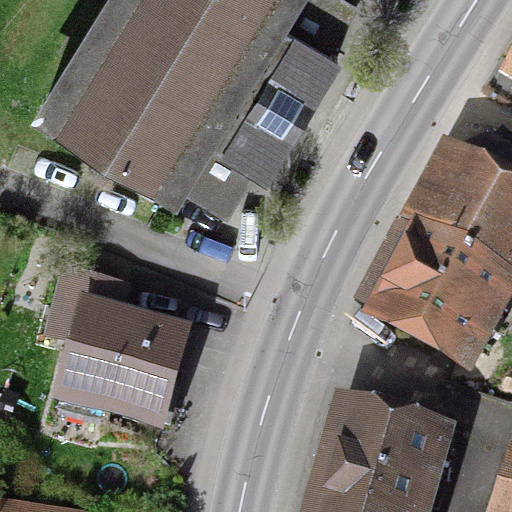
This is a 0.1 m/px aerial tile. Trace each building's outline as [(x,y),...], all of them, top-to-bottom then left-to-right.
[(276,0),(71,0),(0,110),(0,129),(136,217),(276,0)] [(511,79),(496,107),(511,115),(511,79)] [(511,331),(511,198),(431,153),(336,321),(474,399),(511,331)] [(173,339),(61,308),(33,410),(145,441),(173,339)] [(414,511),(436,444),(316,407),(282,511),(414,511)] [(511,511),(511,456),(490,450),(471,511),(511,511)]
